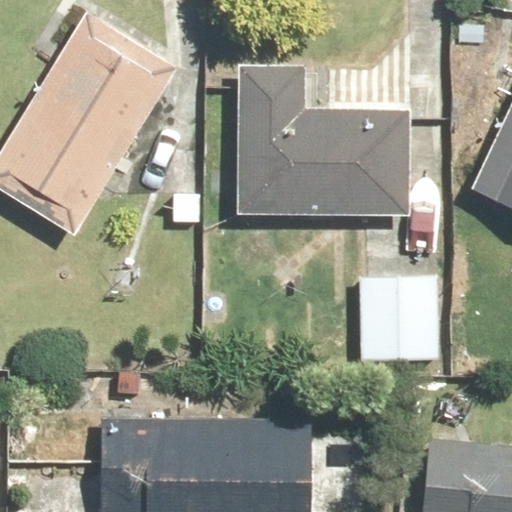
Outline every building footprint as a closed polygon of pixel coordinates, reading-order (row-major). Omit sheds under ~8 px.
[(85,4),(0,131),(0,195),(58,234),(173,63),(85,4)] [(312,68),(221,66),(217,211),(410,216),(413,108),(311,105),(312,68)] [(511,72),(454,181),(511,211),(511,72)] [(354,274),(352,356),(434,358),(436,276),(354,274)] [(302,511),(305,417),(83,412),(80,511),(302,511)] [(511,511),(511,439),(415,432),(408,511),(511,511)]
